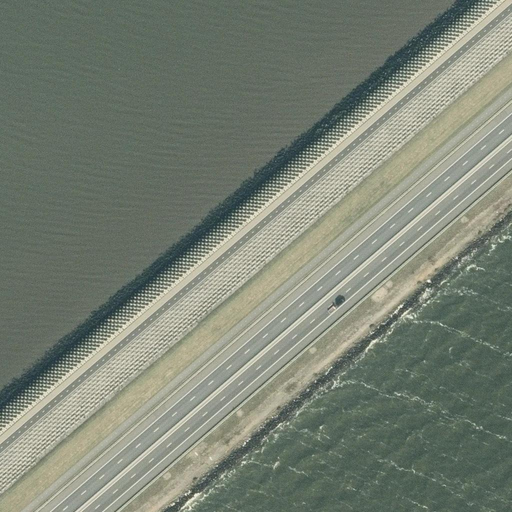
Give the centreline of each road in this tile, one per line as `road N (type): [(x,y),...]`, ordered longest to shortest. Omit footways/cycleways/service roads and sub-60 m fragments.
road 1 (motorway): [(511,120),(59,511)]
road 2 (motorway): [(93,511),(511,150)]
